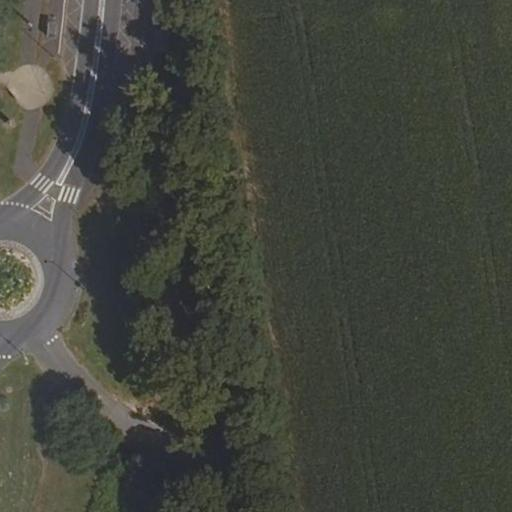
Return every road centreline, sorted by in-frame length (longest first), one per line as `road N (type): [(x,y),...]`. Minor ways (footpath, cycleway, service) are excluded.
road 1 (unclassified): [(221,446),(184,442),(120,415),(76,383),(39,338)]
road 2 (secondary): [(79,149),(101,0)]
